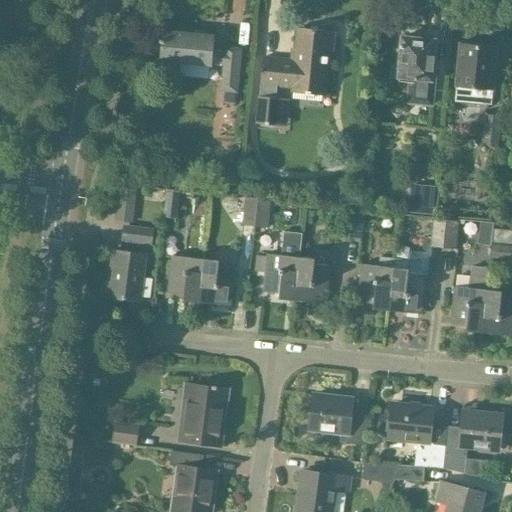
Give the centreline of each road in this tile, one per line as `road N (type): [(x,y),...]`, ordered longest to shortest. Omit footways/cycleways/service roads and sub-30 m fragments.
road 1 (tertiary): [(90,0),(19,511)]
road 2 (residential): [(511,373),(269,346)]
road 3 (residential): [(254,511),(269,346)]
